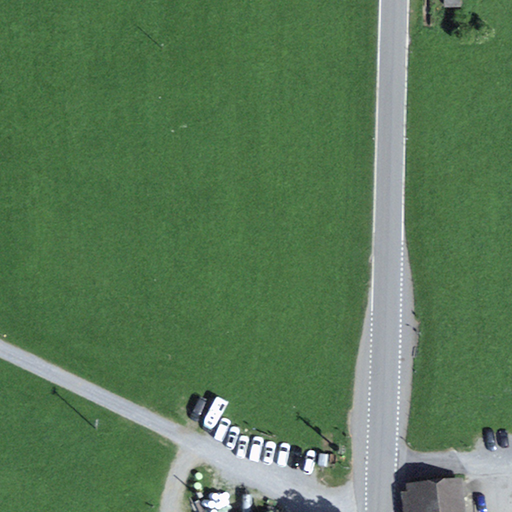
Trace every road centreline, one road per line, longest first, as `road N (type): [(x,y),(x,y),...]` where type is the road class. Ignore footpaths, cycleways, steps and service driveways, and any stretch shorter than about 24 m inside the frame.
road 1 (tertiary): [(394,0),(380,511)]
road 2 (track): [(0,350),(318,495),(374,511)]
road 3 (track): [(382,469),(511,461)]
